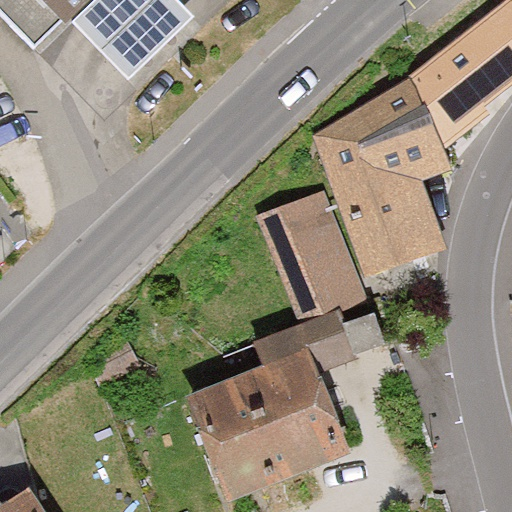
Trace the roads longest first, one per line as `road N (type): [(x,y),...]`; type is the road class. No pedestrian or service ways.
road 1 (primary): [(0,358),(386,0)]
road 2 (residential): [(506,511),(483,408),(470,288),(472,247),(511,153)]
